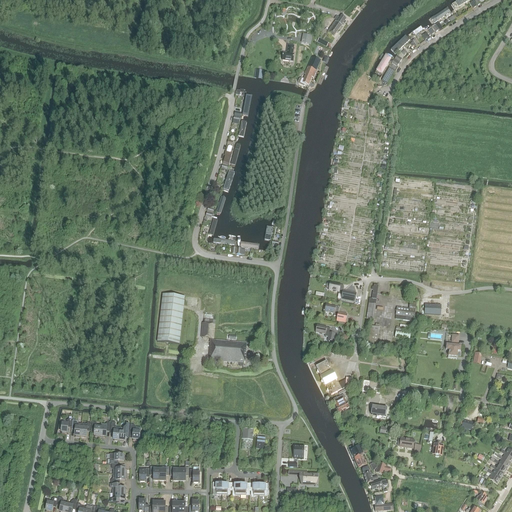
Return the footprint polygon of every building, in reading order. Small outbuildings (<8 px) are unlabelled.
[(470,1),(469,0),(461,0),(455,4),(457,9),(470,1)] [(443,12),(430,20),(433,24),(446,16),(443,12)] [(337,22),(335,21),(331,27),(328,32),(334,36),(346,19),(341,16),(337,22)] [(428,28),(425,24),(413,32),(416,36),(428,28)] [(303,34),(301,43),(311,45),(313,36),(303,34)] [(405,45),(401,42),(391,52),(394,56),(405,45)] [(282,60),(293,62),(294,54),(293,54),(294,46),(287,45),(286,51),(287,51),(287,53),(283,53),(282,60)] [(305,74),(303,79),(301,78),(299,79),(298,82),(299,84),(304,87),(307,85),(308,85),(311,77),(313,78),(320,61),(312,58),(305,74)] [(391,61),(387,58),(379,71),(383,74),(391,61)] [(392,70),(386,80),(389,82),(395,71),(392,70)] [(246,122),(241,121),(238,136),(243,137),(246,122)] [(240,151),(235,149),(231,164),(236,165),(240,151)] [(234,171),(230,170),(225,184),(230,185),(234,171)] [(225,199),(220,197),(216,212),(221,213),(225,199)] [(219,219),(214,217),(210,232),(215,233),(219,219)] [(340,285),(340,284),(330,282),(329,290),(339,292),(338,294),(342,295),(341,299),(355,302),(357,293),(343,290),(344,285),(340,285)] [(179,341),(184,297),(162,294),(157,338),(179,341)] [(345,323),(347,314),(338,312),(339,308),(336,307),(336,306),(326,304),(325,312),(334,314),(334,316),(337,317),(336,321),(345,323)] [(368,304),(366,318),(370,319),(372,319),(373,319),(375,305),(368,304)] [(395,316),(396,316),(395,319),(414,322),(414,318),(416,305),(410,304),(409,309),(396,308),(395,316)] [(422,305),(422,315),(438,315),(438,305),(422,305)] [(210,340),(212,340),(212,339),(213,339),(215,320),(204,319),(203,324),(202,324),(201,338),(210,338),(210,340)] [(327,327),(317,325),(315,333),(325,334),(325,337),(328,337),(327,341),(334,342),(335,334),(329,333),(330,328),(327,328),(327,327)] [(367,346),(376,348),(379,329),(370,327),(367,346)] [(411,333),(396,330),(394,338),(410,341),(411,333)] [(460,352),(461,346),(458,346),(459,336),(452,336),(451,345),(446,345),(446,350),(449,350),(448,356),(448,359),(456,360),(457,357),(457,351),(460,352)] [(246,343),(212,340),(210,340),(209,355),(210,355),(210,361),(245,363),(245,357),(246,357),(246,350),(246,343)] [(482,354),(475,353),(473,363),(480,365),(482,354)] [(331,396),(352,385),(352,379),(346,378),(346,380),(338,384),(336,380),(337,380),(336,379),(336,378),(333,373),(332,371),(331,371),(326,361),(316,367),(321,377),(320,377),(321,379),(324,385),(325,386),(326,386),(331,396)] [(346,409),(349,408),(346,403),(344,399),(345,399),(343,395),(337,398),(334,400),(333,402),(334,404),(335,404),(337,408),(337,409),(336,410),(337,412),(339,412),(339,413),(341,412),(343,414),(347,411),(346,409)] [(372,406),(371,415),(376,416),(377,414),(386,416),(387,408),(372,406)] [(71,426),(72,420),(71,420),(69,419),(67,421),(67,424),(62,423),(61,432),(62,432),(62,434),(66,434),(67,433),(68,426),(71,426)] [(463,420),(461,427),(470,430),(472,423),(463,420)] [(78,424),(76,421),(73,421),(72,428),(75,429),(75,436),(75,437),(80,438),(81,427),(78,427),(78,424)] [(97,424),(95,422),(92,422),(91,428),(95,429),(94,436),(95,436),(95,437),(100,438),(101,427),(96,427),(97,424)] [(114,433),(113,440),(114,440),(114,441),(119,442),(120,428),(116,427),(115,426),(115,422),(111,422),(110,432),(114,433)] [(90,430),(91,424),(88,423),(86,425),(86,428),(81,427),(80,438),(85,438),(85,437),(86,437),(87,430),(90,430)] [(110,430),(110,424),(107,423),(105,425),(105,428),(101,427),(100,438),(104,438),(105,437),(106,437),(106,430),(110,430)] [(138,440),(139,431),(136,431),(136,428),(134,425),(130,425),(130,432),(133,433),(132,440),(133,440),(133,441),(138,442),(138,440)] [(126,426),(124,428),(120,428),(119,442),(123,442),(124,441),(125,441),(125,434),(129,434),(129,427),(126,426)] [(254,430),(243,429),(242,440),(253,441),(254,430)] [(427,442),(434,443),(435,433),(428,432),(427,442)] [(264,450),(265,441),(262,441),(262,438),(257,438),(256,449),(264,450)] [(399,439),(398,446),(401,446),(401,447),(413,449),(415,449),(414,454),(420,455),(421,446),(415,445),(416,442),(414,442),(414,440),(402,439),(399,439)] [(436,457),(437,457),(439,457),(439,456),(441,456),(441,453),(442,453),(442,449),(442,446),(440,446),(441,442),(437,442),(437,445),(435,445),(434,448),(433,452),(434,452),(433,455),(435,456),(435,457),(436,457)] [(360,454),(361,454),(363,453),(359,445),(354,448),(355,449),(350,451),(353,456),(354,456),(359,454),(360,454)] [(304,446),(294,446),(293,459),(304,459),(304,446)] [(505,454),(511,458),(511,451),(508,449),(506,453),(502,450),(500,452),(504,455),(505,454)] [(110,460),(110,464),(116,464),(116,461),(123,461),(125,461),(125,456),(123,456),(123,455),(115,455),(115,454),(110,454),(109,460),(110,460)] [(358,468),(361,467),(366,465),(367,465),(365,460),(364,461),(362,455),(360,455),(360,454),(359,454),(354,456),(354,458),(358,468)] [(498,455),(497,457),(501,460),(502,459),(510,465),(511,461),(511,458),(505,454),(504,455),(503,458),(498,455)] [(495,460),(494,462),(498,465),(498,464),(507,470),(510,465),(502,459),(501,460),(499,463),(495,460)] [(390,473),(391,469),(385,467),(386,466),(379,464),(376,473),(383,475),(384,471),(390,473)] [(498,464),(498,465),(496,468),(492,465),(490,468),(495,470),(495,469),(503,475),(507,470),(498,464)] [(112,465),(112,469),(113,470),(113,474),(127,475),(127,470),(125,470),(125,469),(118,469),(118,465),(112,465)] [(364,476),(370,474),(368,467),(367,467),(366,465),(361,467),(362,469),(364,476)] [(154,467),(150,467),(150,476),(153,476),(153,481),(159,481),(160,469),(154,469),(154,467)] [(169,476),(169,467),(165,467),(165,470),(160,469),(159,481),(166,481),(166,476),(169,476)] [(174,468),(170,467),(170,476),(173,476),(173,481),(179,481),(179,470),(174,470),(174,468)] [(189,477),(189,468),(185,468),(185,470),(179,470),(179,481),(185,482),(185,477),(189,477)] [(199,472),(199,468),(193,468),(193,470),(190,470),(190,479),(193,479),(193,484),(199,484),(199,472)] [(149,478),(149,469),(146,469),(146,471),(140,471),(139,483),(146,483),(146,478),(149,478)] [(488,470),(487,472),(487,473),(491,475),(492,474),(500,480),(503,475),(495,469),(495,470),(493,473),(488,470)] [(301,471),(300,479),(301,479),(301,483),(313,484),(313,480),(317,480),(317,478),(317,475),(318,475),(318,474),(310,474),(310,475),(307,475),(307,471),(301,471)] [(118,480),(125,481),(125,480),(127,480),(127,475),(113,474),(113,479),(111,480),(111,484),(118,484),(118,480)] [(370,474),(364,476),(366,484),(373,482),(373,481),(378,479),(377,476),(372,478),(370,474)] [(492,474),(491,475),(489,478),(484,474),(482,477),(488,480),(489,480),(497,485),(500,480),(492,474)] [(374,483),(370,484),(372,490),(375,489),(376,490),(376,489),(382,487),(382,489),(389,487),(387,480),(381,482),(380,480),(374,482),(374,483)] [(212,495),(222,495),(222,484),(217,484),(217,483),(213,483),(212,495)] [(222,484),(222,495),(230,495),(230,491),(231,491),(231,483),(227,483),(227,485),(222,484)] [(231,483),(231,491),(232,491),(232,495),(234,496),(235,496),(240,496),(241,485),(235,485),(235,483),(231,483)] [(246,485),(241,485),(240,496),(250,496),(250,491),(250,484),(246,484),(246,485)] [(250,491),(251,491),(251,496),(259,496),(259,485),(254,485),(254,484),(250,484),(250,491)] [(269,493),(269,491),(268,491),(268,484),(264,484),(264,485),(259,485),(259,496),(265,496),(266,496),(267,496),(268,495),(269,494),(269,493)] [(110,488),(112,490),(112,494),(126,494),(126,489),(125,489),(125,488),(120,488),(120,485),(110,485),(110,488)] [(478,497),(475,501),(478,503),(479,502),(483,505),(487,499),(485,498),(487,495),(482,492),(478,497)] [(111,503),(117,503),(120,503),(120,500),(124,500),(124,499),(126,499),(126,494),(112,494),(112,498),(111,500),(110,500),(110,503),(111,503)] [(45,511),(50,511),(51,511),(53,505),(56,506),(58,499),(55,498),(52,499),(51,503),(48,502),(46,511),(45,511)] [(64,500),(62,499),(59,498),(58,504),(61,505),(59,511),(60,511),(65,511),(67,504),(63,503),(64,500)] [(75,508),(77,501),(74,500),(71,502),(70,505),(67,504),(65,511),(71,511),(72,508),(75,508)] [(145,505),(145,500),(139,500),(139,511),(145,511),(144,511),(148,511),(148,505),(145,505)] [(198,511),(199,501),(192,501),(192,506),(189,506),(188,511),(198,511)] [(158,511),(159,502),(153,502),(153,507),(149,507),(149,511),(158,511)] [(168,511),(168,508),(165,507),(165,503),(159,502),(158,511),(168,511)] [(178,511),(179,503),(173,503),(172,508),(169,508),(169,511),(178,511)] [(179,503),(178,511),(187,511),(188,508),(185,508),(185,503),(179,503)]
